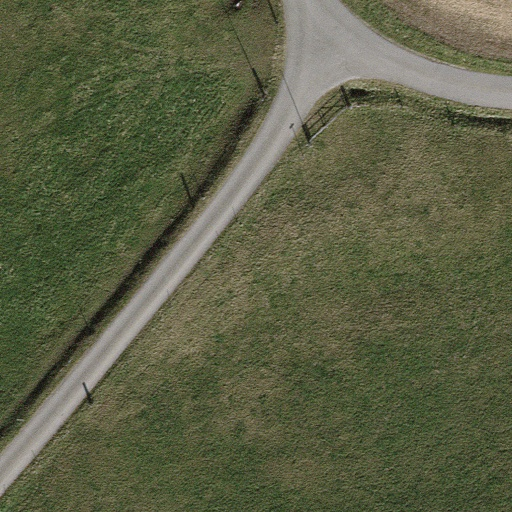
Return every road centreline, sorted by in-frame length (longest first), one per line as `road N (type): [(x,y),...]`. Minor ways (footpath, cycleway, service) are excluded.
road 1 (unclassified): [(0,473),(251,170),(336,42)]
road 2 (unclassified): [(511,92),(437,79),(336,42)]
